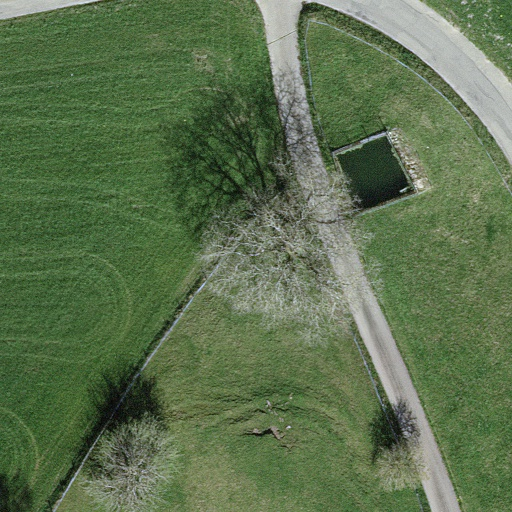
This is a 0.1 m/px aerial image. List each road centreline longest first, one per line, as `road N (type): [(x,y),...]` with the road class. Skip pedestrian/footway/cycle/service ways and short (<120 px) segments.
road 1 (unclassified): [(447,511),(311,171),(292,99),(281,0)]
road 2 (unclassified): [(369,0),(436,40),(511,123)]
